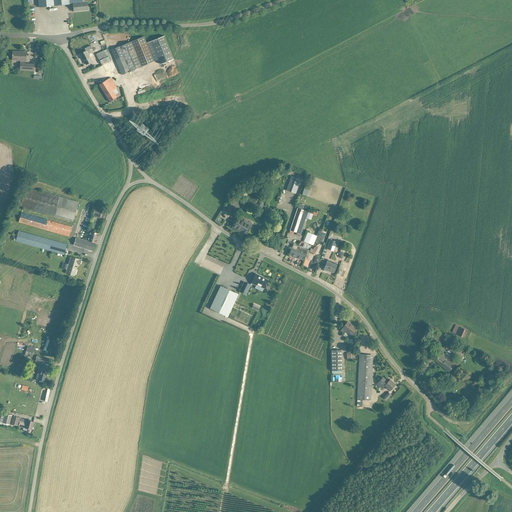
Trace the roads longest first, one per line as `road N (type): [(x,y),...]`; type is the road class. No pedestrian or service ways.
road 1 (unclassified): [(429,401),(340,296),(149,180)]
road 2 (unclassified): [(30,511),(68,341),(127,186)]
road 3 (unclassified): [(58,36),(201,24),(282,0)]
road 4 (motorway): [(511,400),(415,511)]
road 5 (unclassified): [(129,155),(58,36)]
road 6 (motorway): [(430,511),(511,418)]
